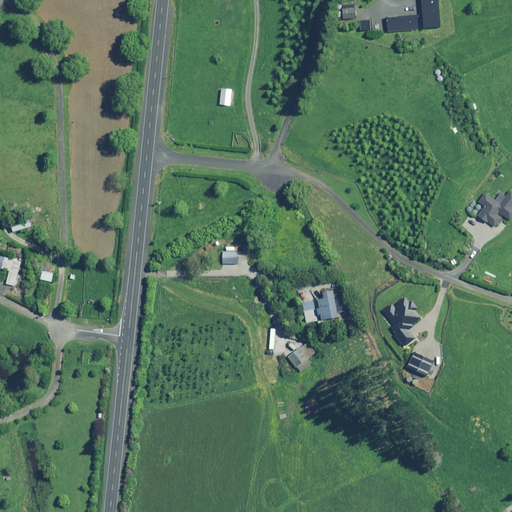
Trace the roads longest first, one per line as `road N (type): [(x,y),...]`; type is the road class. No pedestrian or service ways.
road 1 (primary): [(129,337),(147,154)]
road 2 (primary): [(110,511),(129,337)]
road 3 (primary): [(147,154),(164,0)]
road 4 (residential): [(272,174),(147,154)]
